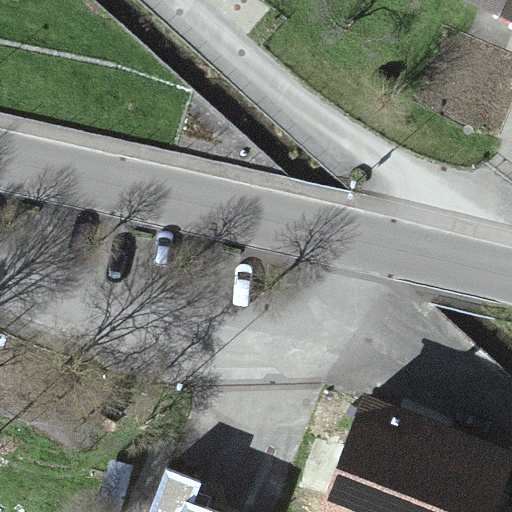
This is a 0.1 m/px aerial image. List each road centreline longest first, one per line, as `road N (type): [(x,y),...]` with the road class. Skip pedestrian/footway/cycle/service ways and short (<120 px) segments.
road 1 (tertiary): [(0,163),(405,253)]
road 2 (residential): [(405,253),(386,183),(367,161),(176,0)]
